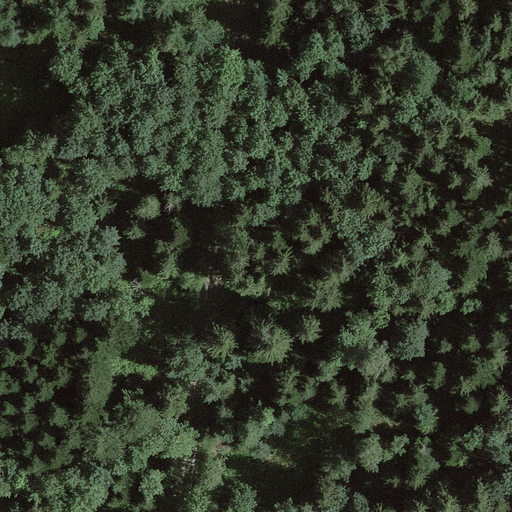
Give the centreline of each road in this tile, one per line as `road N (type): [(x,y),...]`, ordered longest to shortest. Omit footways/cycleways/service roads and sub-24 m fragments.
road 1 (track): [(179,511),(239,46),(235,0)]
road 2 (track): [(511,120),(358,64),(239,46)]
